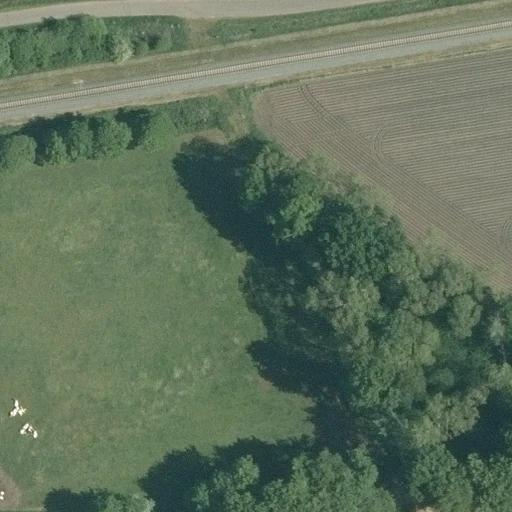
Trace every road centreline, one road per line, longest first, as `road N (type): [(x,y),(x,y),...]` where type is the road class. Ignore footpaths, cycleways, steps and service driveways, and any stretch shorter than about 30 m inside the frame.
road 1 (track): [(223,93),(411,499),(328,511)]
road 2 (unclassified): [(0,19),(359,0)]
